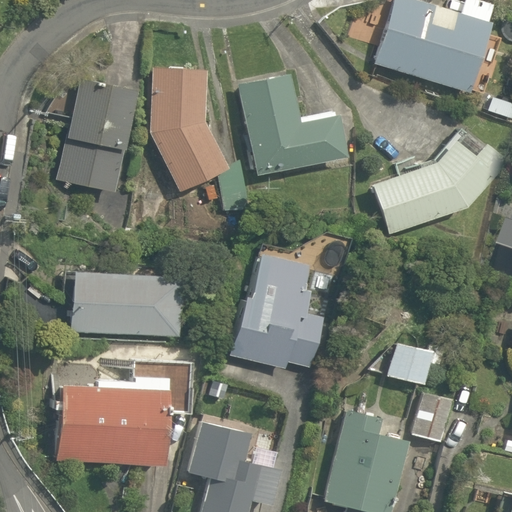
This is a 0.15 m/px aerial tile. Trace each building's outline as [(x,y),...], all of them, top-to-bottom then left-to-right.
[(450,0),(449,6),(422,0),(380,0),(366,65),(462,89),(484,0),(450,0)] [(193,66),(146,58),(143,128),(169,183),(212,162),(186,107),(193,66)] [(282,70),(232,75),(244,168),(333,156),(326,108),(288,113),(282,70)] [(121,88),(67,74),(52,133),(58,135),(48,176),(104,190),(115,147),(106,145),(121,88)] [(511,99),(481,90),(476,109),(511,119),(511,99)] [(452,204),(491,156),(445,123),(419,159),(356,179),(377,230),(452,204)] [(511,223),(500,242),(511,245),(511,223)] [(303,262),(246,250),(220,317),(223,355),(302,370),(314,315),(292,310),(303,262)] [(167,270),(57,264),(54,329),(164,335),(167,270)] [(501,356),(511,358),(511,373),(500,427),(511,429),(511,314),(510,314),(501,356)] [(408,381),(417,348),(377,337),(368,370),(408,381)] [(191,348),(98,344),(96,376),(46,374),(42,457),(149,462),(152,407),(188,409),(191,348)] [(429,438),(443,388),(414,381),(401,431),(429,438)] [(371,417),(336,407),(314,497),(371,511),(377,511),(397,436),(368,429),(371,417)] [(234,425),(183,415),(173,466),(198,471),(189,511),(235,511),(239,495),(259,499),(266,463),(228,456),(234,425)] [(511,511),(511,490),(499,487),(492,511),(511,511)]
